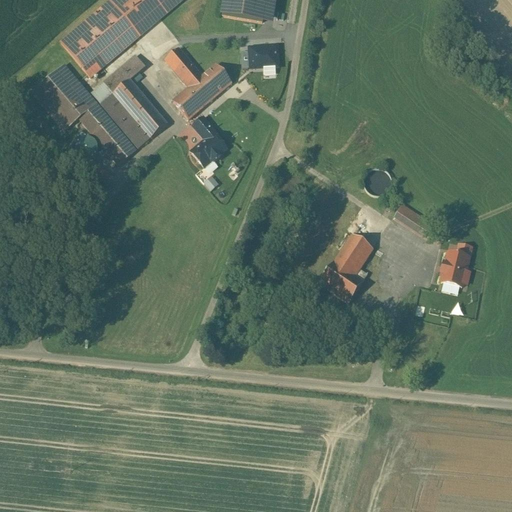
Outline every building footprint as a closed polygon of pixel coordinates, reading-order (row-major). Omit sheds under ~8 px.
[(183,0),(111,0),(60,44),(90,79),(183,0)] [(224,0),(222,17),(262,24),(265,0),(224,0)] [(276,0),(265,0),(262,24),(272,25),(276,0)] [(276,48),(249,50),(250,70),(277,68),(276,48)] [(201,78),(177,50),(165,61),(188,89),(194,85),(201,78)] [(145,69),(135,57),(103,84),(113,95),(113,96),(129,82),(145,69)] [(231,85),(215,66),(201,78),(194,85),(210,103),(231,85)] [(80,87),(63,67),(32,94),(64,131),(78,120),(88,131),(118,167),(135,152),(117,131),(117,130),(80,87)] [(129,82),(113,96),(150,140),(166,127),(129,82)] [(103,84),(91,95),(100,106),(113,95),(103,84)] [(210,103),(194,85),(188,89),(172,103),(188,121),(210,103)] [(113,96),(113,95),(100,106),(121,130),(138,151),(150,140),(113,96)] [(206,142),(191,154),(203,168),(211,161),(213,163),(221,157),(219,155),(225,150),(210,132),(213,130),(203,119),(193,127),(206,142)] [(83,161),(87,162),(90,161),(93,159),(96,157),(97,154),(98,150),(97,146),(95,143),(92,140),(88,139),(84,139),(80,141),(77,143),(75,147),(75,150),(75,154),(77,157),(80,160),(83,161)] [(111,180),(93,166),(87,174),(105,188),(111,180)] [(381,197),(385,195),(388,191),(389,187),(389,183),(387,178),(384,175),(381,173),(377,172),(373,172),(369,174),(366,177),(364,180),(363,184),(364,188),(365,192),(368,195),(372,197),(376,198),(381,197)] [(211,176),(203,183),(211,192),(219,185),(211,176)] [(318,286),(347,305),(368,275),(360,270),(372,251),(345,232),(357,214),(344,205),(322,238),(341,252),(333,263),(318,286)] [(402,206),(394,219),(427,240),(435,227),(402,206)] [(306,244),(290,267),(318,286),(333,263),(306,244)] [(456,257),(448,254),(445,266),(443,266),(441,275),(442,276),(440,284),(461,289),(462,285),(466,286),(469,275),(465,274),(471,250),(458,247),(456,257)] [(405,299),(392,356),(415,362),(423,330),(428,331),(442,335),(446,318),(427,313),(429,305),(405,299)] [(361,341),(350,336),(343,351),(355,356),(361,341)]
